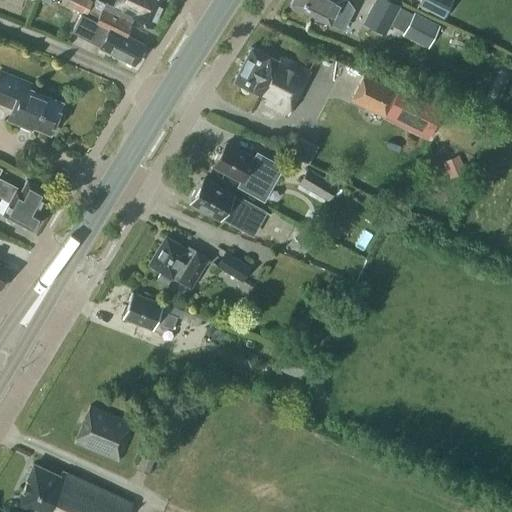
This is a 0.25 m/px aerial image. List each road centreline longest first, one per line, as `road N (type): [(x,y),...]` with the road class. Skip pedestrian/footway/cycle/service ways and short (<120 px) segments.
road 1 (primary): [(78,241),(229,0)]
road 2 (primary): [(0,384),(78,241)]
road 3 (primary): [(78,241),(0,338)]
